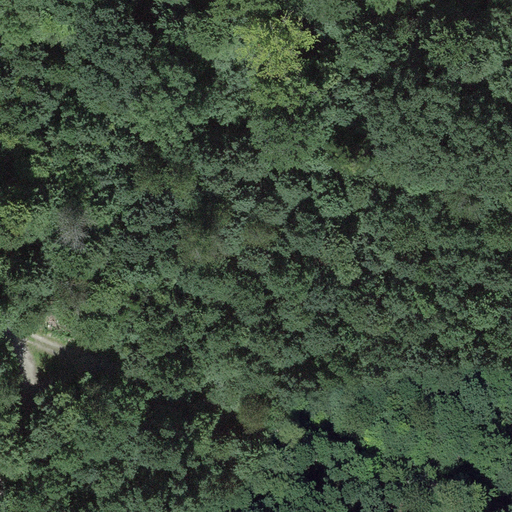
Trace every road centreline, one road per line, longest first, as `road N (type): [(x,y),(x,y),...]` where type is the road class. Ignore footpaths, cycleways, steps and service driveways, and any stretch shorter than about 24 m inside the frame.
road 1 (track): [(0,12),(270,127),(511,198)]
road 2 (track): [(0,319),(499,511)]
road 3 (track): [(0,511),(53,345)]
